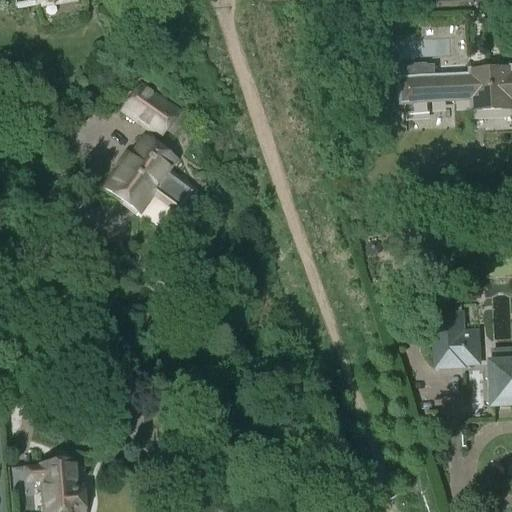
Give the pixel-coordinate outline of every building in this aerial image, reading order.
[(472,102),(473,113),(511,111),(511,75),(511,76),(511,71),(471,73),(471,78),(401,82),(402,106),(404,106),(405,117),(432,115),(431,104),(472,102)] [(174,161),(155,146),(178,115),(140,87),(125,106),(153,127),(130,158),(128,157),(102,192),(137,215),(150,197),(178,217),(195,194),(166,172),(174,161)] [(434,316),(437,370),(464,369),(464,367),(478,366),(476,335),(461,336),(460,315),(434,316)] [(511,366),(491,367),(484,370),(484,381),(492,383),(493,392),(485,395),(485,406),(494,408),(511,407),(511,366)] [(41,465),(42,467),(40,468),(40,469),(29,470),(29,469),(14,470),(16,496),(31,495),(30,482),(41,481),(43,511),(83,511),(84,510),(85,510),(86,510),(87,509),(87,508),(88,507),(88,506),(89,505),(89,504),(89,502),(88,501),(87,500),(87,499),(86,499),(85,498),(84,498),(83,498),(82,495),(74,495),(71,465),(52,467),(52,464),(41,465)]
